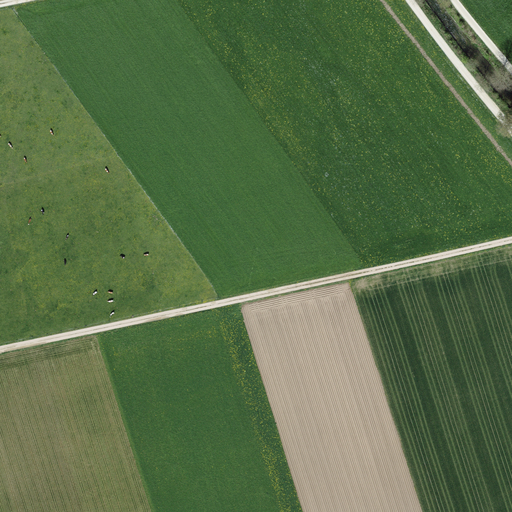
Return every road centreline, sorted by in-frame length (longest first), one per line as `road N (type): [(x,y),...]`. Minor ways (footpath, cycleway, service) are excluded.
road 1 (track): [(0,348),(511,240)]
road 2 (track): [(409,0),(511,138)]
